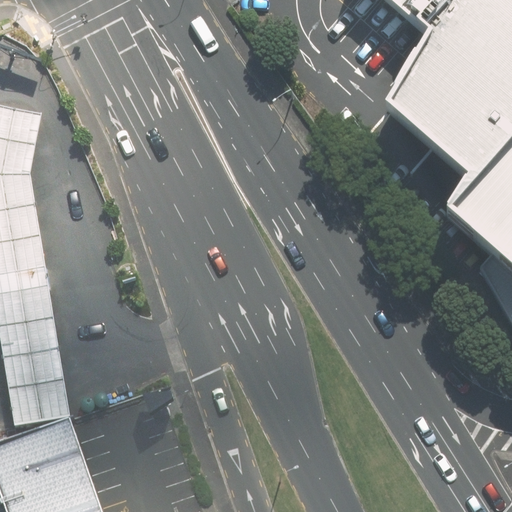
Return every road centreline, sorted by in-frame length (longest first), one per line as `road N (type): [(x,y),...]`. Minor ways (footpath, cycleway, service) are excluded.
road 1 (primary): [(181,0),(274,172),(497,511)]
road 2 (primary): [(336,511),(150,135)]
road 3 (primary): [(251,511),(205,377),(150,135)]
road 4 (primary): [(150,135),(74,0)]
